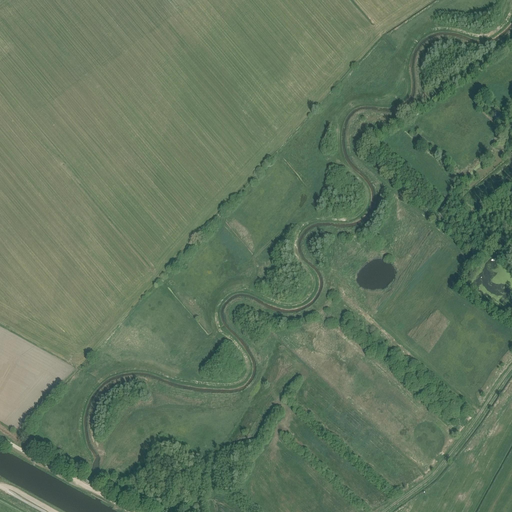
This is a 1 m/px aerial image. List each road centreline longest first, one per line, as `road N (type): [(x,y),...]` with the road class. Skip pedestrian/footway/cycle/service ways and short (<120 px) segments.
road 1 (track): [(511,369),(436,472),(384,511)]
road 2 (track): [(0,438),(130,511)]
